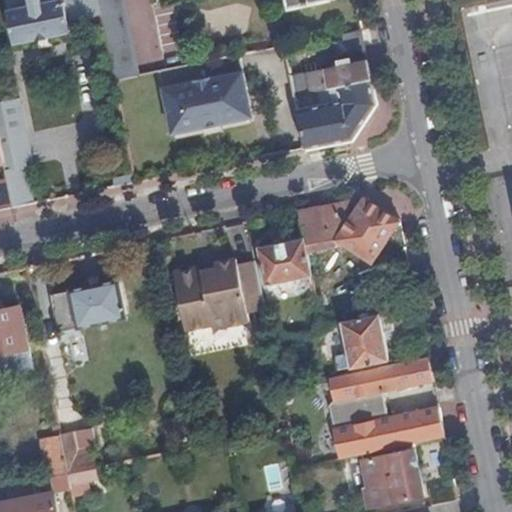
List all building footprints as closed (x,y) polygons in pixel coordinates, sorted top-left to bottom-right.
[(102,15),(99,0),(6,0),(16,45),(71,33),(68,22),(102,15)] [(99,0),(102,15),(115,82),(138,78),(122,0),(99,0)] [(289,0),(292,9),(334,0),(289,0)] [(363,31),(335,37),(339,54),(367,49),(363,31)] [(328,74),(293,81),(297,97),(323,92),(373,81),(369,63),(329,71),(328,74)] [(173,136),(256,119),(246,70),(162,88),(173,136)] [(300,112),(308,151),(355,142),(378,105),(376,93),(373,81),(323,92),(324,98),(334,96),(336,104),(300,112)] [(20,100),(0,104),(0,140),(0,141),(27,136),(20,100)] [(8,181),(15,211),(35,206),(27,168),(6,172),(8,181)] [(0,183),(0,213),(15,211),(8,181),(0,183)] [(366,199),(299,213),(305,240),(308,255),(345,247),(374,266),(402,222),(366,199)] [(308,255),(305,240),(260,249),(267,288),(287,284),(288,289),(294,287),(294,283),(307,280),(308,286),(314,284),(308,255)] [(267,312),(257,263),(239,266),(238,261),(175,274),(187,333),(213,327),(214,332),(251,324),(249,315),(267,312)] [(72,293),(53,297),(61,333),(79,329),(80,331),(128,321),(120,282),(72,292),(72,293)] [(0,378),(36,371),(22,307),(0,312),(0,378)] [(423,326),(420,309),(337,327),(323,329),(320,330),(327,358),(350,353),(354,371),(390,362),(385,335),(423,326)] [(334,315),(320,318),(323,329),(337,327),(334,315)] [(333,381),(349,460),(367,456),(414,445),(447,438),(441,409),(390,420),(385,394),(435,383),(431,361),(333,381)] [(62,435),(60,426),(55,428),(56,437),(44,440),(53,478),(70,475),(62,435)] [(92,429),(62,435),(70,475),(98,469),(94,450),(96,444),(92,429)] [(414,445),(367,456),(368,464),(415,453),(414,445)] [(415,453),(368,464),(373,488),(370,496),(372,505),(377,509),(426,499),(417,452),(415,453)] [(22,485),(24,492),(28,511),(59,511),(56,495),(32,499),(31,492),(33,491),(32,483),(22,485)] [(460,503),(457,487),(431,492),(433,509),(460,503)] [(20,502),(0,505),(0,511),(28,511),(24,492),(18,494),(20,502)] [(461,511),(460,503),(433,509),(426,511),(461,511)]
